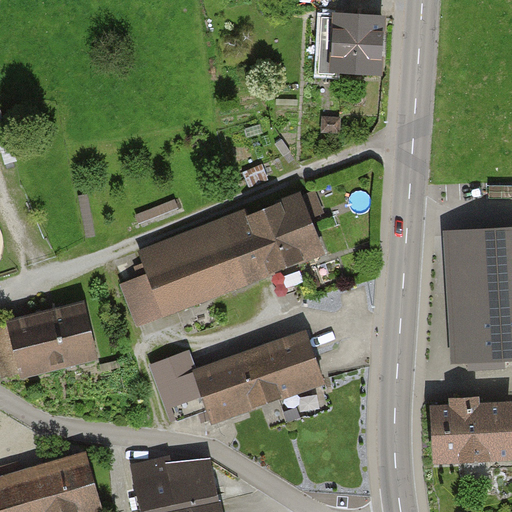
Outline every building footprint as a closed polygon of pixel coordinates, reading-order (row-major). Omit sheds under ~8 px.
[(386,17),(334,17),(333,76),(385,77),(386,17)] [(146,273),(123,282),(141,327),(327,252),(303,194),(255,213),(252,206),(137,252),(146,273)] [(461,255),(447,256),(454,363),(511,359),(511,229),(459,233),(461,255)] [(85,306),(10,325),(23,378),(98,359),(85,306)] [(191,351),(154,364),(174,422),(207,410),(213,426),(327,386),(308,331),(198,369),(191,351)] [(511,401),(438,403),(439,463),(511,461),(511,401)] [(0,511),(100,511),(84,457),(0,482),(0,511)] [(173,459),(135,467),(144,511),(222,511),(213,461),(175,468),(173,459)]
